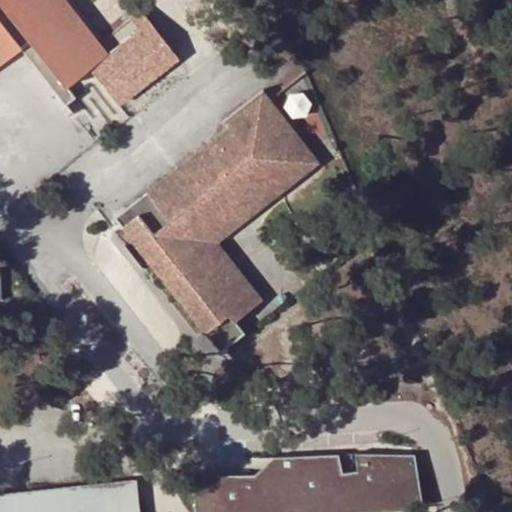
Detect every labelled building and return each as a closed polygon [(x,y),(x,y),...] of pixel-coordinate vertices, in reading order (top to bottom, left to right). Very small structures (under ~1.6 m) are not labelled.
[(0,0),(0,62),(21,47),(57,92),(65,86),(100,59),(54,0),(0,0)] [(66,0),(54,0),(100,59),(107,53),(66,0)] [(57,92),(65,103),(73,97),(65,86),(57,92)] [(311,148),(263,88),(225,118),(242,139),(230,148),(219,136),(136,202),(143,212),(126,226),(136,238),(128,245),(146,267),(154,261),(225,350),(250,330),(239,318),(230,305),(250,289),(209,238),(215,234),(279,183),(274,177),(311,148)] [(230,305),(239,318),(265,297),(219,239),(320,159),(311,148),(274,177),(279,183),(215,234),(209,238),(250,289),(230,305)] [(136,202),(118,216),(126,226),(143,212),(136,202)] [(254,474),(194,475),(196,511),(382,511),(408,509),(405,483),(422,481),(415,453),(357,453),(356,469),(345,472),(340,453),(282,456),(277,474),(254,474)] [(277,474),(282,456),(273,455),(254,474),(277,474)] [(141,511),(138,479),(19,492),(21,511),(141,511)] [(405,483),(408,509),(425,507),(422,481),(405,483)] [(21,511),(19,492),(0,494),(0,511),(21,511)]
